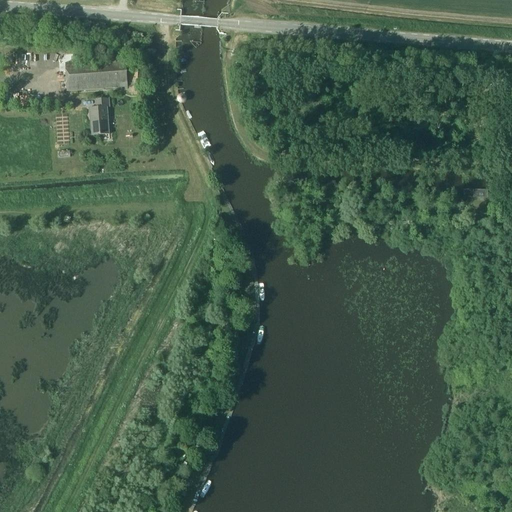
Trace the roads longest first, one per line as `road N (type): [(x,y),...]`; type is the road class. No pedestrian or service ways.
road 1 (track): [(62,511),(206,232),(207,181),(171,104),(164,19)]
road 2 (tertiary): [(511,45),(217,23)]
road 3 (tertiary): [(180,20),(0,6)]
